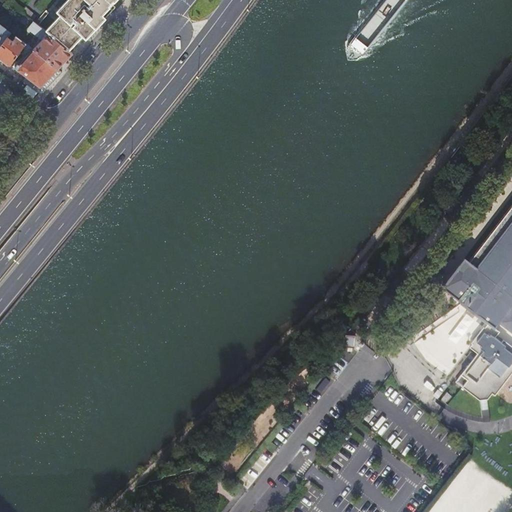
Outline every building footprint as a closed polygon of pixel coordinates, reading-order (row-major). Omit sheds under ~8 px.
[(66,0),(56,11),(60,15),(45,30),(68,50),(82,35),(85,39),(91,32),(105,17),(102,14),(114,0),(66,0)] [(22,12),(25,14),(33,21),(37,16),(26,7),(25,8),(22,12)] [(0,45),(7,37),(11,32),(13,29),(11,27),(8,30),(0,23),(0,21),(0,20),(0,45)] [(68,50),(45,30),(33,21),(27,28),(41,39),(33,48),(58,67),(66,60),(72,53),(68,50)] [(7,37),(0,45),(0,55),(2,58),(10,63),(22,46),(25,42),(15,34),(14,36),(15,36),(12,40),(7,37)] [(18,63),(15,67),(20,71),(26,76),(41,87),(50,77),(58,67),(33,48),(25,42),(22,46),(25,49),(28,51),(18,63)] [(41,87),(26,76),(23,80),(41,93),(62,71),(58,67),(50,77),(41,87)] [(511,204),(469,261),(476,267),(511,219),(511,204)] [(472,344),(470,347),(477,353),(461,375),(456,381),(463,386),(462,387),(480,400),(487,399),(488,399),(492,393),(495,395),(511,372),(511,346),(503,340),(502,342),(495,337),(499,332),(494,328),(499,322),(511,332),(511,219),(476,267),(469,261),(464,258),(442,287),(462,302),(461,303),(469,310),(486,322),(487,321),(489,323),(485,328),(484,327),(471,343),(472,344)] [(356,335),(345,334),(345,346),(355,346),(356,335)] [(441,399),(445,403),(451,396),(447,392),(441,399)] [(488,409),(487,400),(480,401),(481,410),(488,409)] [(425,511),(507,511),(511,506),(511,492),(507,489),(470,461),(447,491),(443,488),(425,511)]
